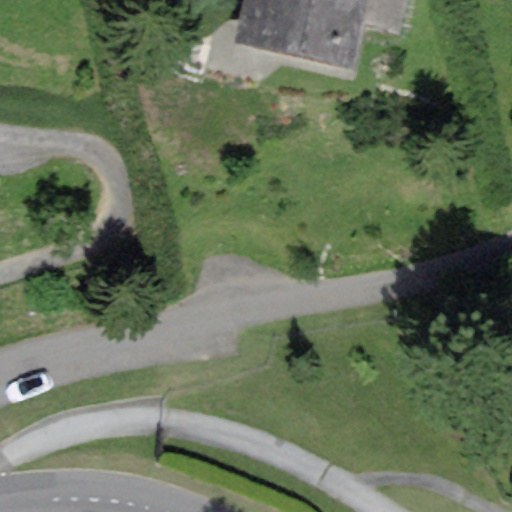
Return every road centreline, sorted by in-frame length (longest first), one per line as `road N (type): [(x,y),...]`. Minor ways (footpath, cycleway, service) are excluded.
road 1 (residential): [(0,378),(511,249)]
road 2 (unclassified): [(0,504),(89,498),(169,511)]
